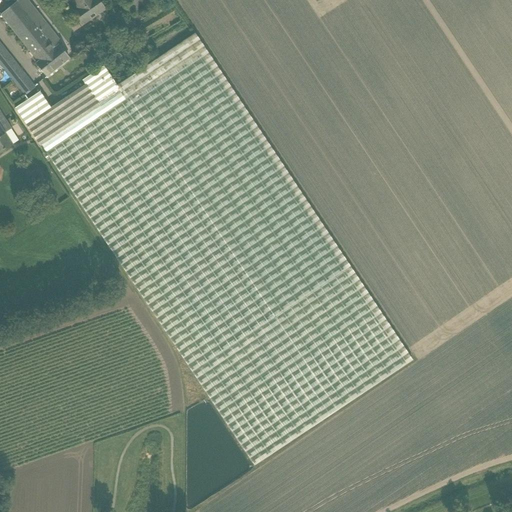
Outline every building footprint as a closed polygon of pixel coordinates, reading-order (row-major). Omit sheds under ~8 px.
[(36,63),(47,76),(47,77),(69,59),(58,45),(61,44),(26,0),(19,0),(2,14),(3,15),(39,61),(36,63)] [(63,0),(82,26),(106,9),(99,0),(63,0)] [(151,0),(120,0),(131,14),(151,0)] [(254,465),(412,360),(351,267),(195,33),(118,87),(121,92),(40,146),(190,370),(191,369),(254,465)] [(0,63),(25,95),(35,87),(0,43),(0,63)] [(26,124),(40,146),(121,92),(118,87),(104,66),(82,81),(85,85),(51,107),(40,92),(15,108),(26,124)] [(0,111),(0,152),(12,145),(5,132),(11,128),(0,111)]
